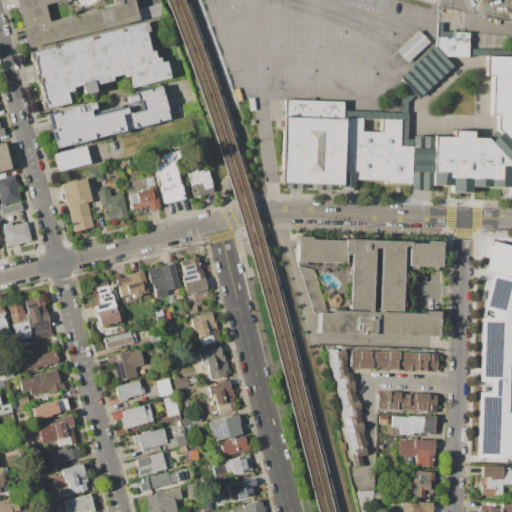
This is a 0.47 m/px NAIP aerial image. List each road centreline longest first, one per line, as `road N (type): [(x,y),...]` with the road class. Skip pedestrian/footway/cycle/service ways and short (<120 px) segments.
road 1 (tertiary): [(216,222),(290,511)]
road 2 (tertiary): [(216,222),(278,212),(511,220)]
road 3 (residential): [(465,218),(455,511)]
road 4 (residential): [(56,263),(119,511)]
road 5 (residential): [(56,263),(0,32)]
road 6 (residential): [(0,277),(216,222)]
